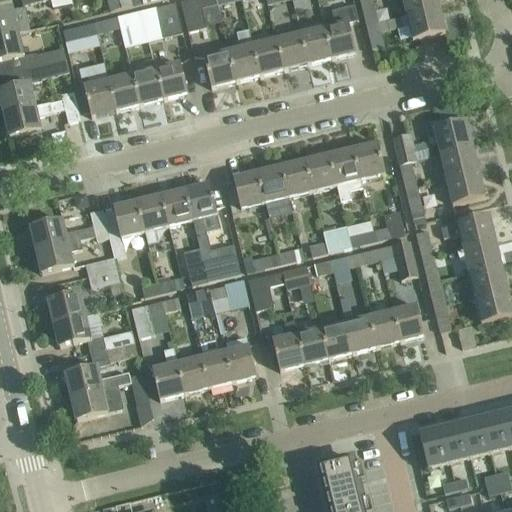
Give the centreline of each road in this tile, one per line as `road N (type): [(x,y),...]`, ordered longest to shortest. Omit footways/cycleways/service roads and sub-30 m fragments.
road 1 (residential): [(0,189),(511,65)]
road 2 (residential): [(41,503),(294,438)]
road 3 (residential): [(379,418),(511,387)]
